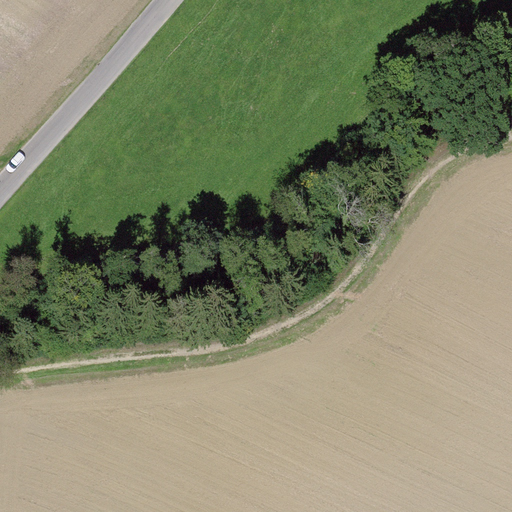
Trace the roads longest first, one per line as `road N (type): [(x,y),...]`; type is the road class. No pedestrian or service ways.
road 1 (track): [(511,135),(471,144),(432,169),(351,280),(257,339),(0,368)]
road 2 (tertiary): [(170,0),(0,190)]
